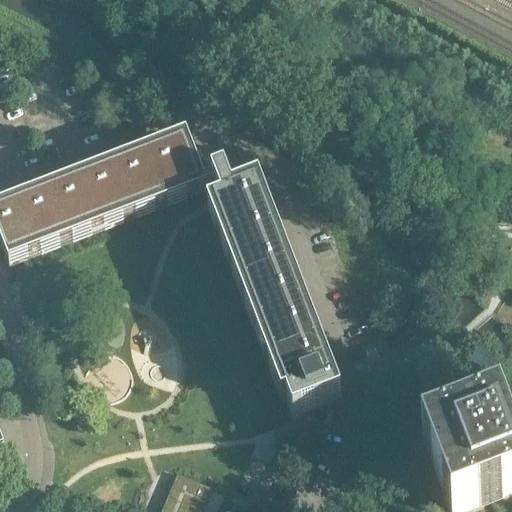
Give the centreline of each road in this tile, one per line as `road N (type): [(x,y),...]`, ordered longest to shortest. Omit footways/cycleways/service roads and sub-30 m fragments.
road 1 (residential): [(331,509),(363,416),(273,180),(260,165),(179,128),(0,195)]
road 2 (residential): [(19,511),(35,457),(0,293)]
